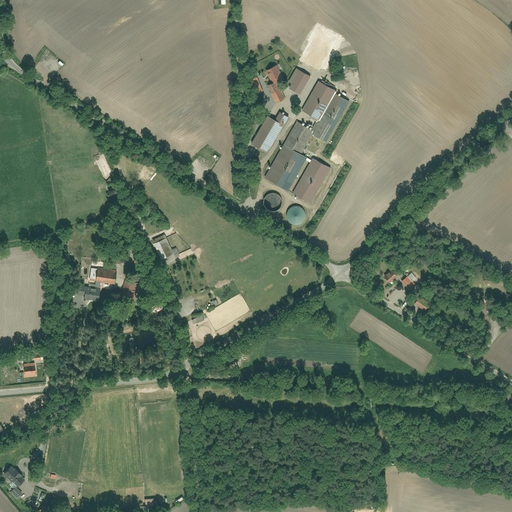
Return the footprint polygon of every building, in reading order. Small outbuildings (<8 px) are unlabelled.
[(281,77),(273,63),(263,69),(269,81),(264,83),(274,101),(282,97),(274,81),(281,77)] [(309,75),(294,67),(285,86),(299,94),(309,75)] [(261,92),(253,74),(247,77),(254,95),(261,92)] [(347,101),(318,84),(303,111),(317,119),(310,130),(296,122),(263,179),(311,206),(333,168),(300,149),(309,133),(324,141),(347,101)] [(265,151),(286,115),(279,111),(274,120),(266,115),(250,142),(265,151)] [(264,203),(265,206),(266,208),(269,210),(272,210),(275,210),(278,209),(280,207),(282,204),(282,201),(282,198),(280,195),(278,193),(275,192),(272,192),(269,193),(266,195),(265,197),(264,200),(264,203)] [(287,215),(287,218),(289,221),(292,222),(295,223),(298,223),(300,222),(303,220),(304,217),(305,214),(305,211),(303,208),(301,206),(298,205),(295,205),(292,205),(289,207),(287,210),(286,212),(287,215)] [(172,254),(162,235),(150,241),(160,260),(172,254)] [(112,282),(114,268),(95,266),(92,283),(86,282),(85,286),(76,285),(74,293),(81,294),(80,298),(95,300),(98,281),(112,282)] [(396,276),(389,268),(381,275),(388,283),(396,276)] [(405,273),(398,279),(407,290),(414,285),(405,273)] [(135,283),(122,279),(118,296),(130,299),(135,283)] [(417,296),(413,303),(422,309),(427,301),(417,296)] [(160,306),(157,302),(149,307),(151,312),(160,306)] [(201,314),(190,319),(192,324),(203,319),(201,314)] [(21,361),(21,372),(33,372),(32,361),(21,361)] [(11,462),(1,472),(14,485),(24,475),(11,462)] [(13,484),(7,490),(14,496),(19,491),(13,484)] [(144,498),(144,508),(153,508),(152,498),(144,498)]
